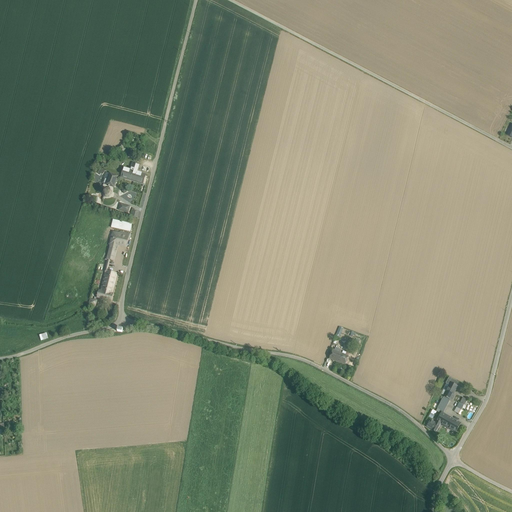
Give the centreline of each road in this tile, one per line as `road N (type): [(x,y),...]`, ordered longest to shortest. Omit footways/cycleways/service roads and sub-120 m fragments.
road 1 (unclassified): [(123,321),(315,365),(398,409),(452,457)]
road 2 (unclassified): [(197,0),(123,321)]
road 3 (unclassified): [(228,0),(511,147)]
road 4 (unclassified): [(452,457),(487,397),(511,298)]
road 5 (unclassified): [(0,358),(123,321)]
